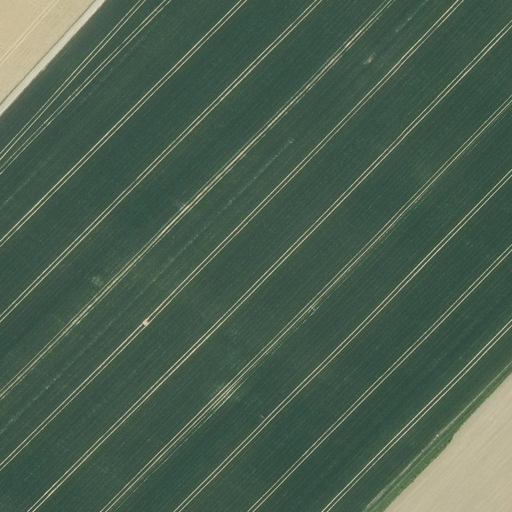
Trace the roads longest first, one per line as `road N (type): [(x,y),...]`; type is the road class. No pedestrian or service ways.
road 1 (track): [(374,511),(511,371)]
road 2 (track): [(101,0),(0,110)]
